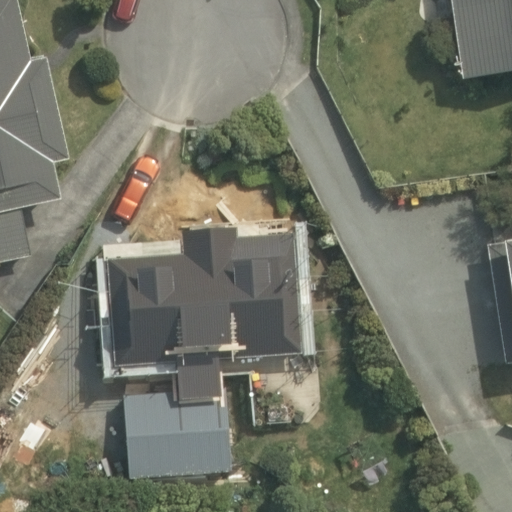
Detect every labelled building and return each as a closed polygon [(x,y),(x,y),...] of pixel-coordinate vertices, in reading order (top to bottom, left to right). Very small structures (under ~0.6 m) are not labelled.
[(15,0),(0,0),(0,273),(32,266),(19,204),(60,196),(54,165),(67,162),(44,50),(26,54),(15,0)] [(511,0),(445,0),(456,82),(511,74),(511,0)] [(511,242),(491,246),(511,360),(511,242)] [(289,246),(118,248),(119,363),(291,361),(289,246)] [(121,388),(126,473),(224,467),(220,383),(121,388)]
